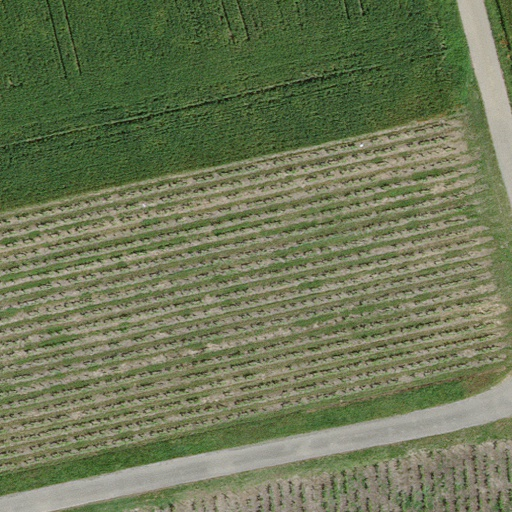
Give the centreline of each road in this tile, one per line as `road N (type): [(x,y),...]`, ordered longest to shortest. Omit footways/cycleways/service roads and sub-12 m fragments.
road 1 (track): [(0,511),(511,401)]
road 2 (track): [(472,0),(511,150)]
